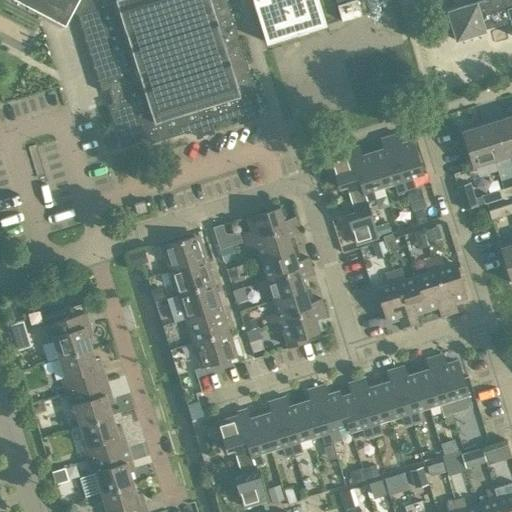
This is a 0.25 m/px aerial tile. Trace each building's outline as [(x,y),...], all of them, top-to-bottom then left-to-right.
[(44,0),(46,1),(44,5),(55,11),(57,7),(64,10),(74,15),(82,0),(44,0)] [(82,0),(74,15),(100,93),(107,91),(111,104),(107,106),(120,149),(143,141),(145,146),(195,130),(198,137),(213,132),(211,125),(236,117),(238,125),(259,118),(250,87),(254,86),(226,0),(82,0)] [(252,0),(266,43),(326,24),(318,0),(252,0)] [(347,0),(335,0),(337,5),(342,21),(361,15),(356,0),(355,0),(348,2),(347,0)] [(511,0),(454,0),(456,6),(446,10),(455,40),(486,30),(485,27),(509,19),(511,28),(511,0)] [(511,116),(503,119),(511,146),(511,116)] [(482,126),(493,161),(511,155),(511,146),(503,119),(482,126)] [(493,161),(482,126),(462,132),(473,167),(493,161)] [(412,177),(423,174),(413,143),(402,146),(399,135),(381,141),(384,152),(362,159),(359,148),(349,151),(350,153),(329,160),(339,190),(347,187),(355,213),(347,215),(357,245),(378,238),(377,236),(374,227),(367,205),(376,202),(372,190),(394,183),(398,195),(415,189),(412,177)] [(511,186),(502,190),(505,198),(506,198),(511,195),(511,186)] [(505,198),(502,190),(482,196),(483,199),(485,204),(505,198)] [(416,194),(409,197),(412,208),(420,205),(416,194)] [(482,196),(462,201),(465,210),(485,204),(483,199),(482,196)] [(148,212),(145,201),(134,205),(137,215),(148,212)] [(491,219),(511,212),(511,211),(510,204),(488,211),(491,219)] [(244,243),(298,226),(295,216),(285,220),(281,207),(249,217),(253,230),(242,234),(244,241),(244,243)] [(389,222),(374,227),(377,236),(392,232),(389,222)] [(220,249),(232,245),(244,241),(242,234),(226,233),(223,223),(213,226),(220,249)] [(425,227),(428,238),(440,235),(437,224),(425,227)] [(298,226),(244,243),(247,251),(258,248),(262,260),(294,250),(290,237),(301,234),(298,226)] [(419,248),(428,245),(423,228),(414,231),(419,248)] [(382,237),(386,248),(395,246),(391,234),(382,237)] [(175,269),(208,259),(203,244),(199,246),(196,236),(165,245),(168,257),(170,256),(175,269)] [(377,257),(386,255),(382,242),(373,244),(377,257)] [(511,282),(511,244),(500,248),(511,283),(511,282)] [(220,249),(224,261),(236,257),(232,245),(220,249)] [(145,261),(142,250),(129,254),(132,265),(145,261)] [(294,250),(262,260),(265,272),(255,275),(257,284),(311,267),(308,258),(298,262),(294,250)] [(432,259),(449,314),(458,311),(455,300),(466,297),(456,265),(445,268),(441,257),(432,259)] [(180,294),(211,284),(208,276),(213,274),(208,259),(175,269),(179,283),(177,284),(180,294)] [(416,277),(426,310),(437,306),(441,317),(449,314),(432,259),(423,262),(427,274),(416,277)] [(311,267),(257,284),(260,292),(271,289),(275,302),(307,292),(303,279),(314,275),(311,267)] [(235,269),(227,272),(230,281),(238,279),(235,269)] [(393,272),(410,326),(419,324),(415,313),(426,310),(416,277),(405,280),(402,269),(400,270),(393,272)] [(410,326),(393,272),(385,275),(389,286),(377,290),(387,322),(399,318),(402,329),(410,326)] [(190,318),(223,307),(218,292),(214,293),(211,284),(180,294),(183,304),(185,304),(190,318)] [(243,288),(233,291),(236,300),(237,301),(246,298),(243,288)] [(159,289),(153,291),(155,301),(162,299),(159,289)] [(307,292),(275,302),(278,313),(268,317),(271,326),(324,309),(321,299),(311,303),(307,292)] [(223,307),(190,318),(194,332),(192,332),(195,342),(226,333),(223,323),(228,322),(223,307)] [(284,330),(290,348),(307,342),(305,337),(320,333),(316,320),(327,317),(324,309),(271,326),(273,333),(284,330)] [(60,361),(92,351),(85,331),(91,329),(86,315),(45,328),(50,344),(54,343),(60,361)] [(243,322),(245,329),(257,326),(254,318),(243,322)] [(257,326),(245,329),(249,342),(261,338),(257,326)] [(226,333),(195,342),(198,352),(200,351),(205,366),(220,361),(238,356),(233,340),(229,341),(226,333)] [(18,349),(29,346),(26,334),(14,338),(18,349)] [(66,396),(107,383),(103,370),(98,371),(92,351),(60,361),(66,381),(62,382),(66,396)] [(419,374),(429,407),(440,404),(444,417),(452,414),(438,368),(446,366),(443,355),(426,360),(429,371),(419,374)] [(205,366),(207,373),(223,369),(220,361),(205,366)] [(438,368),(452,414),(472,408),(458,363),(446,366),(438,368)] [(382,387),(391,419),(401,416),(405,427),(414,424),(400,380),(408,378),(404,367),(387,372),(391,383),(382,387)] [(419,374),(408,378),(400,380),(414,424),(421,422),(418,411),(429,407),(419,374)] [(344,399),(353,431),(361,428),(365,439),(376,436),(363,393),(369,391),(365,379),(348,385),(351,397),(344,399)] [(80,429),(112,418),(106,398),(111,397),(107,383),(66,396),(70,409),(74,408),(80,429)] [(304,405),(314,437),(320,435),(324,447),(336,443),(323,399),(328,397),(324,387),(307,392),(310,404),(304,405)] [(382,387),(369,391),(363,393),(376,436),(382,434),(379,423),(391,419),(382,387)] [(353,431),(344,399),(341,400),(339,394),(328,397),(323,399),(336,443),(342,441),(338,429),(348,426),(350,432),(353,431)] [(266,417),(276,449),(282,448),(285,459),(299,455),(285,411),(289,410),(286,399),(268,405),(272,416),(266,417)] [(314,437),(304,405),(289,410),(285,411),(299,455),(303,454),(299,442),(314,437)] [(243,480),(258,475),(256,469),(261,467),(247,423),(251,422),(247,411),(237,415),(238,418),(217,424),(227,454),(234,452),(243,477),(243,480)] [(266,417),(251,422),(247,423),(261,467),(264,466),(260,454),(276,449),(266,417)] [(87,463),(128,451),(124,437),(119,438),(112,418),(80,429),(86,446),(82,447),(87,463)] [(453,439),(440,443),(444,454),(457,450),(453,439)] [(481,449),(484,460),(498,456),(494,445),(490,446),(481,449)] [(462,455),(466,467),(485,461),(484,460),(481,449),(462,455)] [(101,495),(133,486),(127,466),(133,465),(128,451),(87,463),(91,477),(95,475),(101,495)] [(441,457),(445,468),(447,475),(460,470),(454,452),(441,457)] [(441,457),(430,460),(433,471),(445,468),(441,457)] [(374,466),(363,469),(366,478),(377,475),(374,466)] [(411,470),(417,487),(428,484),(423,467),(411,470)] [(366,478),(363,469),(350,473),(353,482),(366,478)] [(68,483),(65,471),(53,475),(57,486),(68,483)] [(243,480),(243,477),(235,480),(245,510),(267,503),(258,475),(243,480)] [(372,494),(387,489),(383,479),(369,483),(372,494)] [(284,499),(279,485),(268,489),(272,503),(284,499)] [(133,486),(101,495),(106,511),(147,511),(145,505),(140,506),(133,486)] [(494,489),(501,511),(511,511),(511,496),(507,498),(503,486),(494,489)] [(339,492),(344,507),(358,503),(353,488),(339,492)] [(478,507),(479,511),(501,511),(494,489),(486,492),(490,503),(478,507)] [(455,502),(458,511),(479,511),(478,507),(468,510),(464,499),(455,502)] [(413,505),(415,511),(424,511),(422,502),(413,505)] [(458,511),(455,502),(447,504),(449,511),(458,511)]
